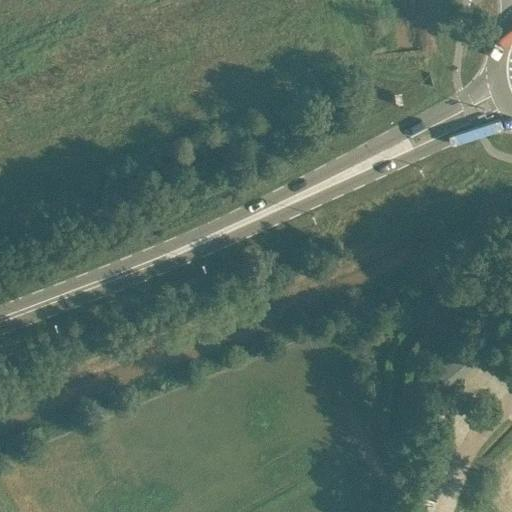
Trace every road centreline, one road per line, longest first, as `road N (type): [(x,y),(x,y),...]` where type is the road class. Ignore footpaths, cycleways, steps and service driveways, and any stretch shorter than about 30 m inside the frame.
road 1 (primary): [(0,320),(370,163)]
road 2 (primary): [(495,75),(370,163)]
road 3 (primary): [(370,163),(510,112)]
